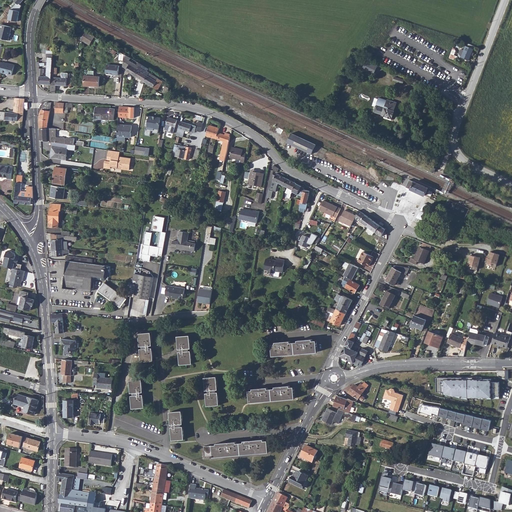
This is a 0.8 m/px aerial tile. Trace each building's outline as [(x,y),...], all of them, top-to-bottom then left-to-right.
[(0,37),(8,40),(11,27),(0,24),(0,23),(0,37)] [(94,38),(84,31),(84,34),(83,34),(82,41),(90,45),(94,38)] [(466,46),(461,57),(469,60),(473,49),(466,46)] [(43,76),(37,76),(37,78),(38,81),(39,83),(39,84),(51,85),(51,77),(52,73),(52,67),(53,58),(48,58),(46,76),(43,76)] [(357,67),(375,73),(378,64),(360,59),(357,67)] [(0,70),(1,70),(1,71),(12,74),(14,64),(4,61),(3,62),(0,61),(0,70)] [(126,71),(135,76),(141,67),(140,67),(131,62),(130,64),(126,62),(125,68),(127,69),(126,71)] [(107,63),(106,73),(119,74),(120,64),(107,63)] [(141,67),(135,76),(145,82),(150,73),(141,67)] [(51,85),(51,92),(56,92),(56,85),(71,86),(72,79),(68,78),(68,73),(62,73),(62,78),(51,77),(51,85)] [(150,73),(145,82),(156,89),(162,80),(150,73)] [(85,75),(84,86),(98,87),(99,77),(85,75)] [(25,99),(15,98),(14,111),(9,111),(9,112),(0,111),(0,119),(23,122),(25,99)] [(388,99),(385,108),(376,105),(374,111),(383,114),(383,115),(392,118),(394,111),(394,110),(397,102),(388,99)] [(39,120),(40,128),(49,128),(51,103),(46,102),(43,107),(41,110),(40,114),(39,118),(39,120)] [(56,103),(55,113),(68,113),(68,107),(72,107),(73,104),(56,103)] [(119,106),(119,117),(134,118),(135,107),(119,106)] [(94,109),(94,119),(114,120),(114,108),(102,108),(102,109),(94,109)] [(147,126),(147,130),(153,131),(153,128),(158,129),(160,118),(149,116),(148,120),(148,124),(147,126)] [(168,117),(166,126),(168,127),(169,126),(175,127),(177,120),(168,117)] [(178,129),(176,136),(179,137),(183,138),(184,133),(186,134),(187,133),(188,131),(190,132),(195,133),(196,130),(197,126),(181,121),(178,128),(178,129)] [(118,125),(118,137),(131,138),(132,126),(118,125)] [(206,136),(216,139),(218,133),(219,128),(209,125),(206,136)] [(49,128),(40,128),(41,140),(46,141),(53,142),(68,145),(75,145),(76,139),(71,139),(68,139),(64,138),(65,138),(62,137),(61,138),(57,138),(58,129),(54,128),(49,128)] [(218,133),(216,139),(223,142),(219,160),(224,161),(230,134),(225,132),(224,135),(218,133)] [(291,133),(287,142),(311,154),(316,144),(291,133)] [(53,142),(51,158),(66,160),(68,145),(53,142)] [(194,148),(178,145),(178,146),(177,146),(175,157),(190,160),(192,150),(193,150),(194,148)] [(136,147),(135,155),(145,156),(146,148),(136,147)] [(240,163),(244,164),(246,154),(242,154),(243,151),(231,148),(229,159),(241,161),(240,163)] [(120,152),(109,150),(108,161),(105,160),(104,168),(111,169),(111,167),(130,169),(131,159),(119,157),(120,152)] [(424,162),(421,167),(433,172),(436,168),(424,162)] [(0,165),(0,176),(7,178),(7,179),(12,179),(13,167),(0,165)] [(56,167),(54,181),(59,182),(59,184),(65,185),(68,169),(56,167)] [(251,171),(249,184),(262,187),(264,174),(251,171)] [(284,187),(283,186),(286,179),(276,174),(275,176),(272,174),(269,190),(272,191),(276,192),(277,186),(278,184),(282,185),(281,187),(283,188),(284,187)] [(17,175),(14,203),(31,204),(32,197),(33,198),(33,187),(27,186),(27,192),(21,191),(23,175),(17,175)] [(286,179),(283,186),(284,187),(287,188),(285,193),(288,194),(287,198),(290,198),(292,191),(296,184),(286,179)] [(409,179),(406,187),(424,196),(428,188),(409,179)] [(296,184),(292,191),(302,196),(304,190),(304,188),(301,187),(302,186),(296,184)] [(66,188),(53,186),(51,198),(64,200),(66,188)] [(302,196),(299,211),(304,212),(305,209),(306,209),(307,204),(310,191),(304,190),(302,196)] [(225,193),(218,192),(216,202),(223,204),(225,193)] [(263,193),(257,192),(255,200),(261,203),(263,193)] [(319,210),(335,218),(341,209),(324,200),(319,210)] [(50,211),(49,227),(59,228),(60,211),(61,211),(61,205),(51,204),(51,210),(50,211)] [(249,212),(241,210),(239,219),(257,222),(259,211),(255,210),(255,211),(249,210),(249,212)] [(345,222),(351,225),(355,217),(356,215),(344,210),(340,221),(344,223),(345,222)] [(356,215),(355,217),(367,226),(369,223),(372,220),(360,211),(359,210),(356,215)] [(158,253),(162,254),(166,231),(162,230),(165,216),(154,214),(152,229),(160,230),(158,245),(149,244),(152,231),(145,230),(141,252),(142,252),(141,258),(149,259),(150,254),(158,255),(158,253)] [(369,223),(367,226),(368,227),(366,231),(372,235),(374,232),(381,237),(385,229),(374,221),(371,224),(369,223)] [(217,237),(210,237),(211,227),(207,227),(205,242),(216,244),(217,237)] [(172,247),(177,247),(181,248),(181,249),(194,251),(195,244),(195,242),(189,241),(188,243),(187,242),(189,233),(179,232),(177,242),(172,241),(172,247)] [(302,235),(299,244),(306,247),(306,246),(310,247),(310,245),(312,246),(317,236),(312,233),(310,238),(302,235)] [(78,237),(51,234),(52,245),(58,245),(58,250),(65,250),(64,240),(71,240),(74,240),(74,239),(75,239),(75,240),(78,240),(78,237)] [(431,246),(424,243),(422,248),(419,247),(414,259),(411,258),(409,262),(416,264),(417,261),(424,264),(431,246)] [(7,251),(4,266),(14,268),(21,270),(22,264),(19,263),(19,259),(16,258),(17,255),(15,253),(14,252),(12,251),(9,250),(7,251)] [(499,253),(490,250),(486,262),(496,265),(499,253)] [(363,252),(359,261),(369,266),(374,257),(363,252)] [(480,256),(470,254),(467,266),(477,268),(480,256)] [(283,273),(285,260),(276,259),(276,261),(276,262),(272,261),(272,260),(266,259),(264,270),(269,271),(268,273),(274,274),(275,271),(283,273)] [(76,262),(67,261),(64,288),(91,291),(93,276),(105,278),(107,266),(76,262)] [(346,270),(344,275),(347,276),(353,279),(359,267),(350,263),(346,270)] [(407,268),(394,265),(386,281),(394,285),(401,272),(404,274),(407,268)] [(14,268),(10,284),(21,286),(22,280),(24,275),(25,275),(26,271),(21,270),(14,268)] [(132,283),(131,296),(134,297),(149,299),(153,277),(134,274),(132,283)] [(351,279),(345,287),(355,293),(360,284),(351,279)] [(98,290),(110,300),(116,291),(104,283),(98,290)] [(334,284),(332,288),(340,292),(342,288),(340,287),(334,284)] [(169,297),(174,298),(175,296),(178,297),(182,298),(184,296),(185,294),(184,292),(184,288),(167,285),(165,295),(169,295),(169,297)] [(395,289),(389,287),(381,304),(389,308),(395,295),(393,294),(395,289)] [(198,302),(210,304),(212,290),(200,288),(198,302)] [(30,293),(22,290),(18,303),(21,304),(20,307),(31,310),(32,305),(33,306),(35,299),(28,297),(30,293)] [(116,291),(110,300),(121,307),(127,299),(116,291)] [(502,296),(490,292),(486,302),(499,306),(502,296)] [(338,294),(335,299),(338,301),(340,302),(349,307),(353,300),(343,295),(342,296),(338,294)] [(339,304),(337,308),(346,313),(349,307),(340,302),(339,304)] [(336,310),(334,313),(344,317),(346,313),(337,308),(336,310)] [(25,315),(17,313),(2,309),(0,316),(0,319),(10,322),(12,317),(15,317),(14,320),(23,322),(25,315)] [(69,313),(52,313),(53,322),(56,322),(56,333),(64,333),(64,317),(69,317),(69,313)] [(330,316),(328,319),(334,322),(340,325),(344,317),(334,313),(332,317),(330,316)] [(412,319),(410,325),(415,327),(415,326),(423,329),(427,319),(414,314),(412,319)] [(312,318),(310,321),(323,326),(325,323),(312,318)] [(19,324),(17,331),(26,333),(28,326),(19,324)] [(17,331),(5,328),(4,333),(6,334),(6,336),(17,338),(17,336),(22,337),(21,339),(20,344),(23,345),(23,347),(32,349),(35,337),(25,334),(26,333),(17,331)] [(495,332),(510,337),(511,333),(496,328),(495,332)] [(468,338),(467,343),(472,345),(473,344),(475,344),(475,345),(483,347),(485,337),(478,335),(478,331),(470,329),(469,333),(468,338)] [(384,332),(382,331),(375,347),(388,352),(396,333),(385,330),(384,332)] [(430,331),(425,342),(439,348),(443,338),(430,331)] [(150,332),(138,333),(141,362),(153,361),(150,332)] [(352,332),(345,346),(351,349),(355,342),(352,341),(355,334),(352,332)] [(510,337),(495,332),(492,343),(507,348),(510,337)] [(453,334),(449,342),(460,348),(459,349),(465,352),(467,343),(468,338),(464,337),(464,339),(453,334)] [(189,336),(178,337),(180,365),(191,364),(189,336)] [(77,340),(62,339),(62,344),(67,344),(66,349),(65,350),(65,355),(74,356),(74,352),(76,352),(77,348),(79,348),(79,343),(77,343),(77,340)] [(316,340),(271,343),(272,356),(317,353),(316,340)] [(345,346),(340,356),(347,360),(352,349),(351,349),(345,346)] [(358,352),(356,356),(364,360),(368,351),(362,348),(360,353),(358,352)] [(352,349),(347,360),(353,363),(356,356),(358,352),(352,349)] [(356,356),(353,363),(360,366),(361,365),(364,360),(356,356)] [(83,361),(63,359),(62,374),(64,374),(72,375),(73,363),(83,364),(83,361)] [(94,373),(93,381),(97,381),(96,388),(111,389),(112,378),(98,377),(98,374),(94,373)] [(72,375),(64,374),(63,382),(71,383),(72,375)] [(216,377),(204,378),(205,390),(208,390),(208,393),(205,393),(207,406),(218,405),(217,392),(215,392),(215,389),(217,389),(216,377)] [(483,377),(434,377),(434,383),(437,383),(437,393),(444,393),(444,397),(460,397),(464,400),(492,400),(493,399),(500,399),(500,382),(493,382),(493,379),(483,379),(483,377)] [(142,379),(130,380),(132,409),(144,408),(142,379)] [(358,399),(359,398),(361,395),(367,387),(365,386),(363,384),(361,383),(359,387),(355,384),(349,393),(358,399)] [(293,386),(249,389),(250,403),(294,399),(293,386)] [(388,391),(386,390),(383,398),(392,401),(390,409),(397,411),(403,395),(394,392),(395,391),(394,389),(391,388),(389,390),(388,391)] [(18,393),(14,402),(25,406),(23,411),(33,415),(38,399),(29,396),(28,396),(18,393)] [(334,406),(344,409),(343,411),(344,411),(347,412),(350,413),(354,401),(348,399),(347,400),(338,396),(334,406)] [(74,400),(64,400),(64,417),(74,417),(74,400)] [(438,407),(420,403),(417,411),(432,416),(433,413),(435,414),(438,407)] [(440,416),(465,422),(467,414),(441,408),(440,416)] [(340,414),(338,413),(337,413),(328,409),(322,419),(332,424),(334,421),(334,420),(336,422),(339,423),(343,415),(340,414)] [(182,411),(170,412),(171,424),(173,424),(173,427),(171,427),(172,440),(184,439),(183,427),(181,427),(180,424),(183,424),(182,411)] [(344,411),(343,415),(352,418),(351,422),(354,423),(355,423),(358,416),(350,413),(347,412),(344,411)] [(91,413),(90,425),(95,425),(95,423),(101,424),(101,423),(105,423),(106,416),(102,415),(102,414),(91,413)] [(398,417),(389,414),(387,420),(396,423),(398,417)] [(492,420),(467,414),(465,422),(464,424),(490,431),(492,420)] [(357,437),(357,433),(347,432),(346,439),(349,439),(349,442),(348,447),(356,447),(356,445),(360,445),(360,438),(359,437),(357,437)] [(11,433),(8,443),(20,447),(23,437),(11,433)] [(27,437),(24,446),(27,447),(27,448),(37,451),(41,441),(27,437)] [(217,444),(204,446),(205,456),(213,455),(213,456),(268,452),(267,439),(244,441),(244,442),(236,443),(236,442),(217,443),(217,444)] [(393,444),(382,440),(380,446),(391,450),(393,444)] [(442,458),(445,447),(433,444),(428,456),(442,459),(442,458)] [(306,451),(303,458),(312,462),(318,451),(306,446),(305,450),(306,451)] [(457,450),(445,447),(442,458),(454,461),(457,450)] [(66,450),(66,467),(76,468),(77,450),(66,450)] [(468,453),(457,450),(454,461),(465,463),(468,453)] [(91,451),(89,463),(112,466),(113,455),(91,451)] [(478,455),(468,453),(465,463),(464,465),(476,467),(478,455)] [(490,458),(478,455),(476,467),(486,469),(490,458)] [(22,461),(20,467),(32,471),(35,461),(23,457),(22,461)] [(144,476),(155,478),(161,479),(163,466),(153,464),(153,471),(149,471),(149,470),(145,469),(144,476)] [(293,478),(291,483),(303,489),(309,477),(298,472),(295,478),(293,478)] [(58,473),(58,482),(63,482),(62,489),(73,491),(75,476),(58,473)] [(390,483),(391,479),(387,478),(388,474),(383,473),(378,494),(387,497),(388,493),(390,483)] [(161,479),(159,492),(164,492),(166,493),(167,486),(165,486),(166,480),(161,479)] [(404,484),(403,490),(411,492),(412,491),(416,492),(418,482),(414,481),(414,482),(405,480),(404,484)] [(397,484),(390,483),(388,493),(401,496),(403,490),(404,484),(397,482),(397,484)] [(422,483),(418,482),(416,492),(415,494),(424,496),(427,486),(422,485),(422,483)] [(191,485),(190,498),(206,500),(206,495),(209,496),(209,490),(196,488),(197,485),(191,485)] [(439,488),(431,485),(428,495),(437,497),(439,488)] [(502,511),(503,504),(510,506),(511,498),(511,490),(503,487),(502,492),(499,502),(495,502),(495,510),(502,511)] [(60,504),(60,511),(62,511),(106,511),(106,510),(103,509),(95,508),(95,503),(97,494),(86,492),(86,493),(73,491),(62,489),(59,503),(60,504)] [(447,490),(443,489),(441,498),(444,499),(444,501),(449,503),(452,491),(447,489),(447,490)] [(23,495),(21,502),(36,506),(37,498),(38,495),(28,493),(28,491),(24,490),(23,495)] [(224,490),(221,497),(230,501),(233,493),(224,490)] [(5,491),(3,500),(16,504),(17,501),(21,502),(23,495),(5,491)] [(159,492),(157,505),(162,506),(163,500),(166,500),(167,493),(166,493),(164,492),(159,492)] [(460,493),(456,492),(454,499),(459,500),(459,503),(466,505),(466,502),(468,495),(461,493),(460,493)] [(233,493),(230,501),(235,503),(238,496),(233,493)] [(278,493),(274,502),(283,507),(286,508),(288,509),(290,504),(285,502),(288,497),(278,493)] [(472,495),(468,495),(466,502),(470,503),(469,507),(478,509),(478,507),(480,499),(476,498),(472,497),(472,495)] [(238,496),(235,503),(249,508),(252,502),(252,501),(238,496)] [(481,497),(480,499),(478,507),(491,510),(491,500),(481,497)] [(274,502),(268,511),(280,511),(283,507),(274,502)] [(303,511),(313,511),(316,506),(306,503),(303,511)]
